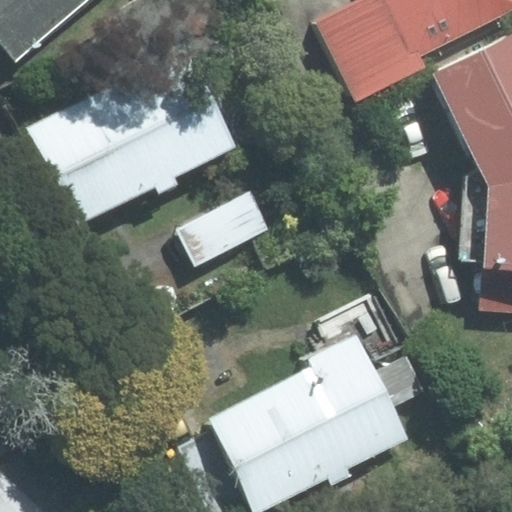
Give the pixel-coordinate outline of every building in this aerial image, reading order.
[(0,0),(0,67),(77,0),(0,0)] [(411,58),(511,8),(511,1),(511,0),(356,0),(303,26),(342,105),(418,68),(411,58)] [(511,53),(504,38),(411,85),(465,192),(459,265),(473,267),(469,317),(511,320),(511,53)] [(57,231),(220,152),(171,50),(10,127),(57,231)] [(256,233),(236,194),(165,233),(186,271),(256,233)] [(254,511),(402,447),(340,339),(185,427),(233,511),(254,511)] [(0,511),(28,511),(0,485),(0,511)]
